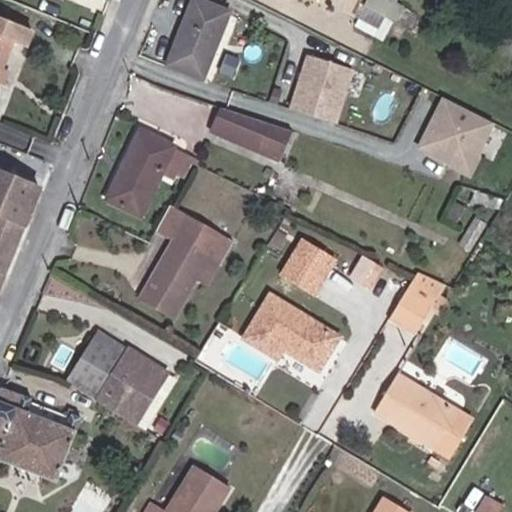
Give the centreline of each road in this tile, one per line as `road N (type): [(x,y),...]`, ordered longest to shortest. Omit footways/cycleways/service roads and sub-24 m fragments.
road 1 (residential): [(0,372),(149,0)]
road 2 (unknown): [(274,511),(391,328)]
